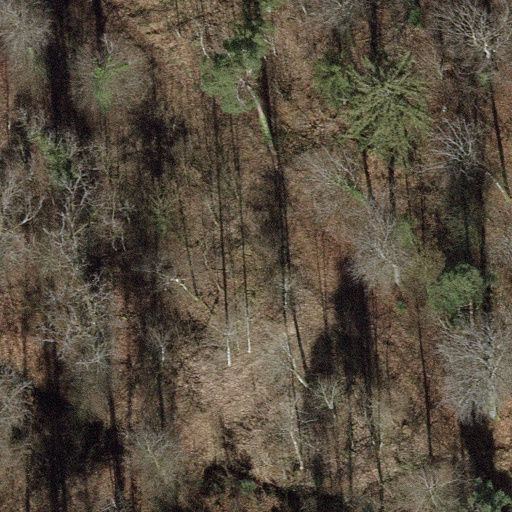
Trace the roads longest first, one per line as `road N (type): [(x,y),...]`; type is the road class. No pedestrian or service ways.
road 1 (track): [(48,511),(130,480),(365,312),(90,0)]
road 2 (track): [(365,312),(470,450)]
